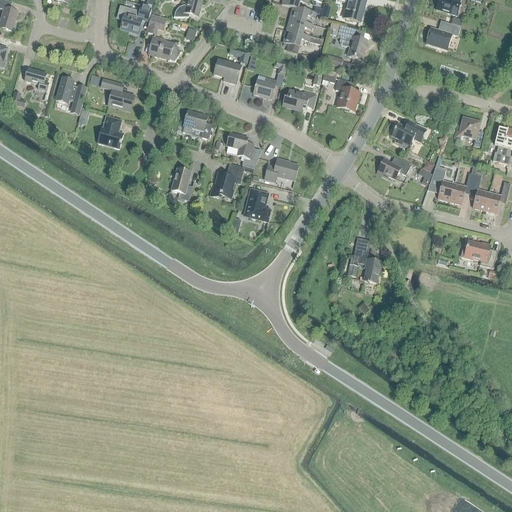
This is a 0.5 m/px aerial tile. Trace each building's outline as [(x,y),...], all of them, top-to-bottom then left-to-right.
[(18,13),(10,11),(12,3),(0,0),(0,10),(3,11),(0,23),(0,29),(12,33),(18,13)] [(189,17),(197,19),(202,1),(199,0),(180,0),(187,2),(186,8),(184,8),(183,8),(182,8),(181,9),(180,10),(178,11),(177,12),(176,13),(176,14),(175,15),(175,16),(175,18),(175,19),(174,19),(189,19),(189,17)] [(308,1),(305,0),(282,0),(281,6),(292,9),(298,10),(300,4),(307,6),(308,1)] [(338,0),(338,2),(347,5),(343,20),(359,24),(365,3),(354,0),(338,0)] [(445,0),(446,1),(443,0),(439,0),(436,11),(456,18),(460,5),(459,5),(460,0),(445,0)] [(138,36),(142,22),(148,24),(151,11),(141,7),(139,14),(120,9),(117,21),(123,22),(120,31),(138,36)] [(292,9),(289,21),(305,25),(307,18),(314,20),(316,15),(298,10),(292,9)] [(151,18),(147,35),(153,36),(155,29),(163,31),(166,22),(151,18)] [(452,19),(450,25),(460,28),(462,22),(452,19)] [(305,25),(289,21),(285,32),(302,37),(302,36),(304,30),(311,32),(312,27),(305,25)] [(430,30),(425,46),(447,52),(452,36),(457,38),(460,28),(450,25),(443,23),(441,30),(438,32),(430,30)] [(339,44),(341,47),(349,49),(347,59),(362,62),(367,43),(356,40),(358,33),(330,25),(327,36),(337,38),(336,39),(340,40),(339,44)] [(185,40),(193,42),(196,33),(189,30),(185,40)] [(302,37),(285,32),(282,44),(288,46),(286,52),(295,55),(297,49),(298,49),(300,41),(308,43),(309,38),(302,36),(302,37)] [(167,63),(168,61),(174,62),(181,52),(172,46),(173,44),(172,44),(172,46),(164,44),(165,42),(153,39),(148,58),(149,58),(149,57),(167,62),(167,63)] [(249,55),(236,51),(235,57),(240,58),(238,63),(247,65),(249,55)] [(343,61),(324,55),(322,64),(341,69),(343,61)] [(288,65),(275,61),(273,68),(279,70),(277,76),(284,78),(288,65)] [(224,80),(223,84),(236,87),(241,68),(218,62),(214,77),(224,80)] [(46,75),(28,70),(24,83),(39,87),(38,91),(46,93),(48,85),(44,84),(46,75)] [(314,76),(312,86),(318,88),(321,78),(314,76)] [(324,77),(322,82),(334,85),(335,80),(324,77)] [(62,79),(56,102),(67,105),(68,102),(73,103),(71,109),(81,112),(84,100),(75,98),(78,89),(77,89),(72,88),(74,83),(62,79)] [(257,84),(253,97),(271,101),(276,83),(266,80),(265,86),(257,84)] [(131,98),(121,95),(124,87),(103,81),(101,89),(113,93),(108,107),(127,112),(131,98)] [(341,94),(337,109),(354,114),(359,94),(354,93),(356,87),(338,81),(335,93),(341,94)] [(285,99),(283,109),(300,114),(303,105),(306,107),(305,109),(312,111),(315,98),(304,94),(303,97),(289,93),(288,99),(285,99)] [(14,94),(11,106),(24,109),(25,103),(19,101),(21,96),(14,94)] [(82,110),(80,119),(86,121),(88,112),(82,110)] [(187,113),(184,127),(182,134),(190,136),(192,129),(203,132),(201,139),(208,141),(212,126),(205,124),(207,118),(187,113)] [(102,130),(98,146),(119,151),(120,147),(121,147),(121,145),(120,145),(123,136),(116,134),(117,130),(119,130),(121,122),(106,118),(103,130),(102,130)] [(457,126),(454,139),(462,141),(463,137),(475,140),(480,124),(469,121),(469,120),(464,119),(464,120),(463,120),(461,127),(457,126)] [(393,134),(391,137),(398,141),(397,143),(408,149),(412,141),(419,144),(427,130),(409,123),(406,128),(403,127),(402,129),(397,126),(395,129),(394,129),(392,133),(393,134)] [(511,131),(508,130),(508,129),(507,129),(506,132),(498,130),(494,147),(498,148),(496,154),(494,154),(492,163),(509,167),(511,158),(508,157),(510,151),(511,151),(511,146),(511,131)] [(229,135),(226,147),(228,148),(226,155),(237,157),(249,161),(252,148),(245,146),(246,140),(229,135)] [(243,161),(241,168),(253,171),(255,164),(243,161)] [(298,167),(289,165),(290,164),(277,161),(275,169),(268,167),(264,182),(275,184),(276,178),(294,183),(298,167)] [(378,171),(376,175),(387,181),(388,178),(395,181),(398,174),(405,177),(411,167),(398,161),(395,167),(383,161),(380,167),(380,166),(378,170),(378,171)] [(212,187),(209,197),(223,201),(223,198),(230,200),(232,192),(231,192),(233,184),(239,186),(243,170),(228,166),(226,177),(217,175),(214,187),(212,187)] [(430,181),(442,184),(438,201),(449,204),(454,185),(442,183),(446,169),(435,167),(430,181)] [(176,170),(172,191),(179,194),(178,199),(189,202),(194,184),(192,184),(191,188),(187,187),(190,174),(176,170)] [(465,188),(454,185),(449,204),(461,207),(465,190),(471,192),(475,177),(469,175),(465,188)] [(475,177),(471,192),(477,193),(472,210),(484,213),(489,194),(477,191),(481,178),(475,177)] [(496,216),(500,199),(506,201),(510,186),(504,184),(500,197),(489,194),(484,213),(496,216)] [(268,195),(250,190),(243,217),(267,223),(270,211),(267,210),(267,207),(265,206),(268,195)] [(482,246),(468,243),(466,251),(463,250),(461,258),(472,261),(473,260),(480,262),(479,267),(493,271),(497,253),(489,251),(490,247),(482,245),(482,246)] [(366,272),(363,283),(376,286),(379,274),(380,274),(382,265),(366,261),(368,254),(355,251),(352,264),(365,267),(364,271),(366,272)] [(349,266),(347,277),(355,279),(357,268),(349,266)] [(497,273),(489,271),(487,280),(495,282),(497,273)] [(359,310),(365,316),(371,311),(366,304),(359,310)] [(463,501),(456,511),(470,511),(474,506),(463,501)]
